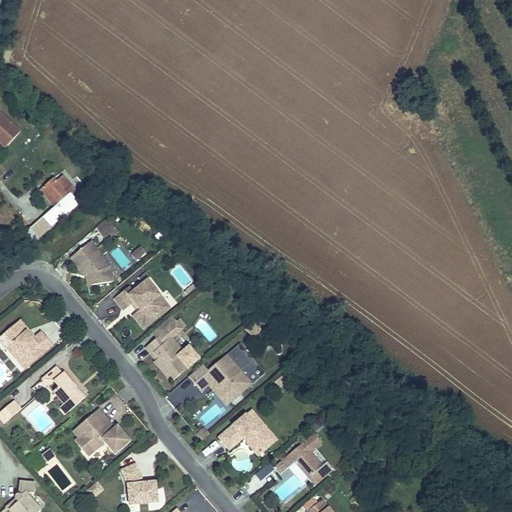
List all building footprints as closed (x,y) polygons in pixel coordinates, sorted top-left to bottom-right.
[(0,143),(5,148),(19,132),(0,114),(0,143)] [(56,207),(31,229),(39,237),(70,210),(71,211),(79,204),(70,195),(75,191),(64,178),(57,183),(54,179),(45,187),(60,204),(56,207)] [(41,190),(56,207),(60,204),(45,187),(41,190)] [(109,219),(97,229),(108,242),(119,232),(109,219)] [(112,267),(92,243),(72,259),(86,276),(88,274),(91,277),(92,285),(113,282),(112,267)] [(133,255),(137,260),(146,253),(142,248),(133,255)] [(166,302),(148,279),(150,277),(146,273),(140,278),(144,283),(134,291),(130,287),(115,299),(124,311),(132,305),(135,302),(141,310),(138,312),(133,316),(139,323),(142,321),(150,321),(161,313),(158,308),(166,302)] [(135,302),(132,305),(138,312),(141,310),(135,302)] [(171,308),(166,302),(158,308),(161,313),(150,321),(142,321),(139,323),(144,330),(171,308)] [(157,339),(150,345),(165,364),(160,368),(172,381),(189,368),(179,356),(184,352),(172,338),(183,329),(177,322),(173,316),(152,333),(157,339)] [(13,340),(7,345),(18,358),(25,352),(32,360),(44,350),(39,343),(48,336),(42,329),(35,335),(33,336),(27,329),(29,327),(21,317),(5,330),(13,340)] [(181,319),(177,322),(183,329),(187,326),(181,319)] [(253,339),(261,331),(254,323),(245,331),(253,339)] [(53,342),(48,336),(39,343),(44,350),(53,342)] [(160,358),(150,345),(147,348),(157,360),(155,362),(160,368),(165,364),(160,358)] [(25,352),(18,358),(25,365),(32,360),(25,352)] [(210,372),(196,384),(203,392),(209,386),(227,407),(231,403),(222,393),(233,394),(239,389),(243,394),(254,384),(229,356),(210,372)] [(59,384),(53,388),(63,401),(60,404),(65,410),(84,395),(78,388),(77,390),(74,386),(76,385),(63,370),(62,371),(56,365),(43,376),(48,383),(54,378),(59,384)] [(204,366),(191,378),(196,384),(210,372),(204,366)] [(233,394),(222,393),(231,403),(236,399),(233,394)] [(21,406),(14,398),(0,409),(0,414),(5,420),(21,406)] [(97,407),(77,424),(82,430),(75,435),(72,438),(86,454),(102,441),(112,453),(129,439),(119,427),(116,429),(114,431),(109,424),(111,423),(97,407)] [(253,411),(221,438),(231,450),(245,438),(260,456),(272,445),(261,432),(267,427),(253,411)] [(77,424),(70,429),(75,435),(82,430),(77,424)] [(278,441),(267,427),(261,432),(272,445),(278,441)] [(204,429),(198,434),(203,440),(209,435),(204,429)] [(313,433),(273,467),(279,474),(294,462),(299,468),(302,465),(310,475),(307,477),(314,485),(332,469),(326,461),(319,467),(307,452),(320,442),(313,433)] [(49,447),(37,457),(41,463),(54,452),(49,447)] [(142,482),(134,463),(120,469),(125,480),(126,480),(129,503),(156,500),(154,480),(147,481),(147,482),(143,484),(142,482)] [(270,464),(245,482),(254,495),(279,477),(270,464)] [(302,465),(299,468),(307,477),(310,475),(302,465)] [(101,487),(95,480),(85,488),(91,495),(101,487)] [(38,511),(41,509),(28,494),(31,492),(34,491),(35,482),(20,481),(19,492),(17,493),(16,495),(16,498),(18,500),(12,505),(8,505),(2,511),(3,511),(38,511)] [(332,511),(323,500),(308,511),(332,511)]
